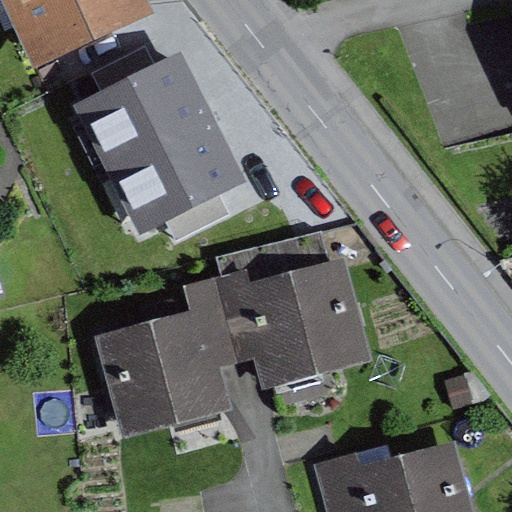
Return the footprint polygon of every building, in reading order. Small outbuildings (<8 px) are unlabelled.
[(0,0),(0,39),(16,76),(137,23),(126,0),(0,0)] [(511,15),(502,18),(511,63),(511,15)] [(182,47),(76,98),(105,159),(212,107),(182,47)] [(245,175),(212,107),(105,159),(138,227),(245,175)] [(246,311),(257,351),(273,409),(363,385),(337,287),(246,311)] [(185,316),(192,342),(199,367),(257,351),(246,311),(244,300),(185,316)] [(199,367),(192,342),(107,364),(134,463),(218,440),(199,367)] [(467,511),(454,453),(334,480),(341,511),(467,511)]
